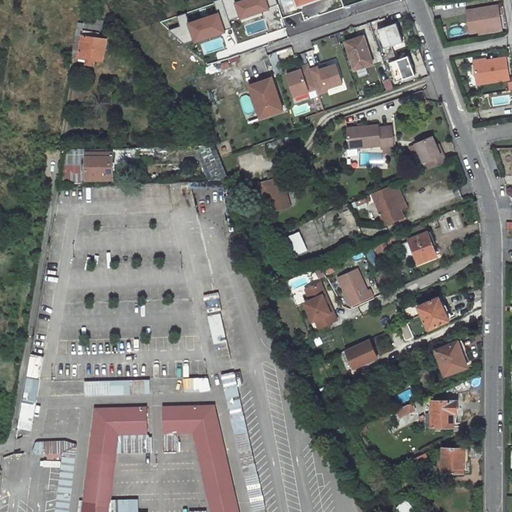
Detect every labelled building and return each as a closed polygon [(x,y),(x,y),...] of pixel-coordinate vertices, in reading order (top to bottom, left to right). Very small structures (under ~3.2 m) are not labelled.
[(498,6),(466,10),(470,33),(478,32),(493,29),(493,31),(502,30),(498,6)] [(377,29),(386,55),(394,52),(391,46),(403,41),(396,22),(377,29)] [(98,38),(100,33),(83,30),(82,36),(75,35),(71,56),(103,61),(107,40),(98,38)] [(364,36),(345,42),(354,69),(373,64),(364,36)] [(284,58),(294,55),(292,48),(282,52),(284,58)] [(394,52),(386,55),(396,81),(415,74),(408,55),(396,59),(394,52)] [(270,60),(271,63),(279,60),(276,53),(273,54),(270,60)] [(506,57),(473,62),(476,84),(509,79),(506,57)] [(310,70),(309,65),(300,68),(301,71),(287,76),(295,97),(317,90),(310,70)] [(319,67),(310,70),(317,90),(319,95),(328,92),(327,89),(343,84),(336,65),(327,68),(320,70),(319,67)] [(385,90),(394,88),(390,77),(382,79),(385,90)] [(272,78),(270,79),(275,96),(278,95),(272,78)] [(270,115),(283,111),(278,95),(275,96),(270,79),(249,86),(259,113),(268,110),(270,115)] [(250,93),(241,96),(246,114),(255,111),(250,93)] [(320,97),(313,100),(317,113),(324,110),(320,97)] [(291,106),(293,116),(310,112),(308,102),(291,106)] [(268,110),(259,113),(261,119),(270,115),(268,110)] [(350,150),(381,147),(382,150),(383,150),(395,149),(393,127),(380,128),(380,125),(348,128),(350,150)] [(441,156),(437,147),(433,137),(417,144),(425,163),(427,162),(430,169),(446,162),(444,155),(441,156)] [(222,144),(200,145),(202,180),(224,179),(222,144)] [(86,168),(63,168),(61,180),(86,178),(110,178),(109,162),(134,161),(134,148),(86,149),(86,152),(86,168)] [(66,150),(63,168),(86,168),(86,152),(86,149),(66,150)] [(395,149),(383,150),(384,160),(396,158),(395,149)] [(277,172),(263,176),(265,182),(278,179),(277,172)] [(287,209),(278,179),(265,182),(274,213),(287,209)] [(391,186),(372,193),(386,225),(404,217),(391,186)] [(367,196),(356,201),(360,209),(371,203),(367,196)] [(420,263),(437,256),(428,232),(425,224),(407,231),(411,241),(404,244),(409,259),(417,255),(420,263)] [(297,254),(309,249),(300,230),(288,235),(297,254)] [(432,231),(428,232),(437,256),(441,254),(432,231)] [(374,245),(378,255),(388,252),(384,241),(374,245)] [(359,268),(339,277),(353,306),(375,296),(372,289),(369,290),(359,268)] [(326,294),(321,283),(307,289),(312,300),(306,303),(314,320),(317,319),(320,327),(338,319),(334,311),(331,312),(324,295),(326,294)] [(227,302),(224,287),(218,288),(221,303),(227,302)] [(331,312),(334,311),(326,294),(324,295),(331,312)] [(418,307),(423,316),(429,330),(455,318),(454,315),(451,316),(442,297),(418,307)] [(207,315),(215,343),(228,339),(220,312),(207,315)] [(414,338),(407,323),(399,327),(406,342),(414,338)] [(370,339),(346,350),(351,360),(353,359),(356,367),(378,357),(370,339)] [(466,350),(463,352),(458,341),(436,350),(447,375),(473,365),(471,360),(470,360),(466,350)] [(30,354),(18,428),(33,430),(44,356),(30,354)] [(236,370),(222,373),(251,511),(265,509),(236,370)] [(210,389),(210,376),(186,376),(186,389),(210,389)] [(84,381),(85,395),(151,393),(150,378),(84,381)] [(457,426),(458,401),(432,400),(431,426),(457,426)] [(399,406),(400,414),(416,412),(415,404),(399,406)] [(201,463),(226,457),(214,407),(164,408),(164,434),(194,433),(201,463)] [(95,410),(90,459),(115,462),(118,435),(147,434),(146,409),(95,410)] [(68,511),(75,442),(38,439),(37,453),(60,455),(54,511),(68,511)] [(442,458),(442,472),(463,473),(464,448),(443,448),(443,454),(439,454),(439,458),(442,458)] [(430,464),(425,454),(414,459),(419,469),(430,464)] [(201,463),(209,498),(234,492),(226,457),(201,463)] [(115,462),(90,459),(85,495),(111,499),(115,462)] [(209,498),(212,511),(238,511),(234,492),(209,498)] [(109,511),(111,499),(85,495),(83,511),(109,511)] [(406,498),(397,506),(401,511),(410,511),(415,508),(406,498)]
